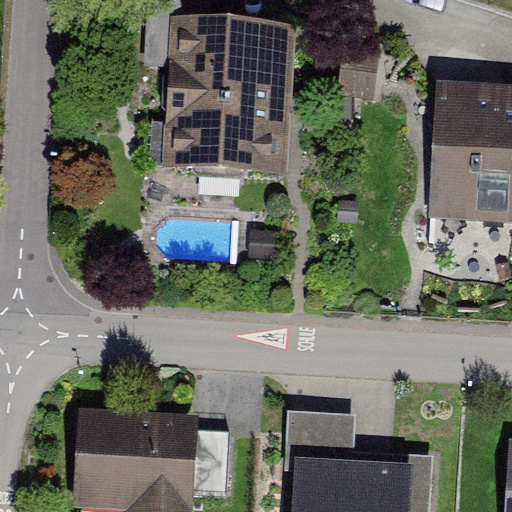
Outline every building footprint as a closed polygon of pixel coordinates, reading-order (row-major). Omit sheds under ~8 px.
[(282,37),(161,30),(152,182),(273,189),(282,37)] [(354,53),(353,101),(382,102),(384,54),(354,53)] [(511,112),(436,111),(435,264),(511,264),(511,112)] [(225,511),(227,428),(81,424),(79,511),(225,511)] [(358,467),(359,433),(296,431),(292,511),(433,511),(435,470),(358,467)]
